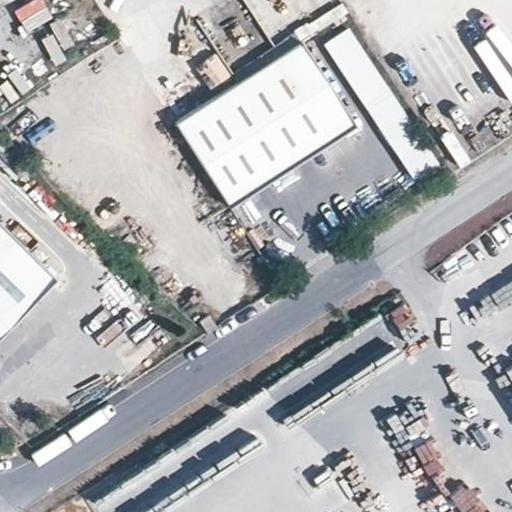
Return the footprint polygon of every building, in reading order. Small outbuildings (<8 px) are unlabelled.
[(404,178),(433,160),(381,78),(382,78),(345,19),(316,38),(404,178)] [(261,53),(266,62),(300,39),(295,31),(261,53)] [(266,62),(175,121),(231,204),(355,122),(300,39),(266,62)] [(511,87),(511,76),(423,78),(423,102),(441,102),(442,116),(511,115),(511,87)] [(0,337),(57,279),(0,222),(0,337)] [(145,346),(158,346),(158,322),(142,322),(142,289),(121,289),(121,265),(101,265),(101,380),(146,380),(145,346)] [(92,480),(73,508),(64,511),(179,511),(213,463),(213,460),(207,447),(208,469),(191,434),(97,480),(92,480)] [(472,511),(492,511),(487,503),(472,511)]
